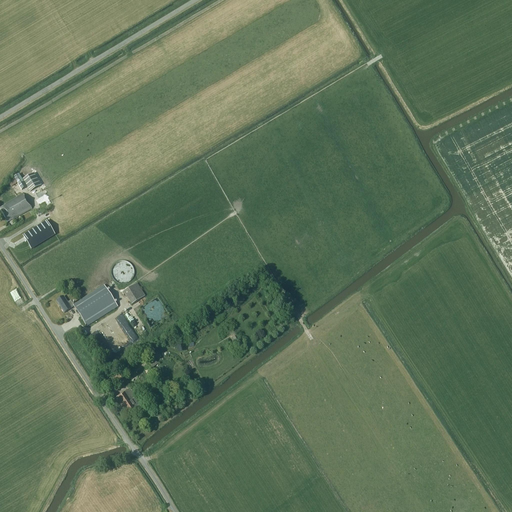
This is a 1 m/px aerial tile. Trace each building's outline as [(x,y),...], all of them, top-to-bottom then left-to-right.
[(30,192),(41,185),(34,174),(23,180),(30,192)] [(14,177),(22,190),(26,188),(19,175),(14,177)] [(32,209),(23,193),(16,197),(17,198),(5,205),(5,206),(0,209),(2,212),(1,212),(5,219),(6,219),(8,223),(13,220),(32,209)] [(22,236),(30,250),(56,235),(48,222),(22,236)] [(137,270),(122,259),(110,274),(121,283),(123,279),(127,282),(137,270)] [(124,292),(132,305),(145,297),(137,284),(124,292)] [(74,307),(87,327),(118,307),(104,286),(73,305),(71,301),(67,303),(63,297),(56,301),(64,314),(71,309),(74,307)] [(115,337),(108,341),(115,352),(122,349),(115,337)] [(154,358),(150,362),(155,367),(159,363),(154,358)] [(137,370),(136,369),(137,367),(132,362),(128,365),(135,372),(137,370)] [(123,376),(131,369),(129,366),(121,373),(123,376)] [(123,378),(120,373),(110,379),(114,384),(123,378)] [(140,406),(129,389),(116,398),(123,409),(124,408),(127,412),(128,412),(130,415),(136,411),(135,409),(140,406)]
